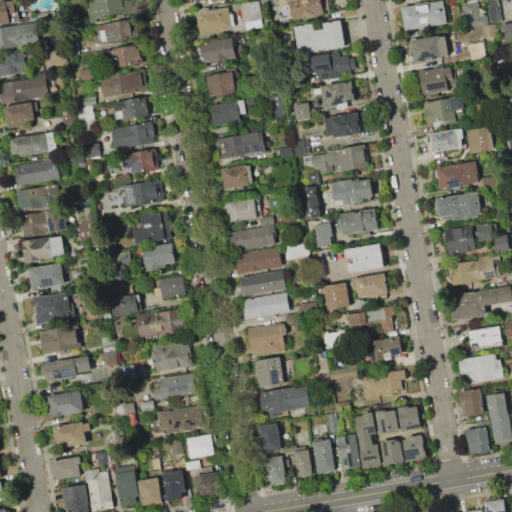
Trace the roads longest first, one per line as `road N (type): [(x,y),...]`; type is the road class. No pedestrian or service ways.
road 1 (residential): [(165,0),(252,511)]
road 2 (residential): [(373,0),(453,479)]
road 3 (tertiary): [(252,511),(511,469)]
road 4 (residential): [(0,278),(39,511)]
